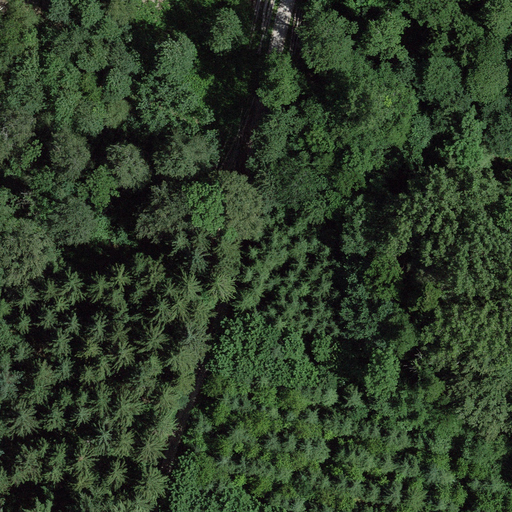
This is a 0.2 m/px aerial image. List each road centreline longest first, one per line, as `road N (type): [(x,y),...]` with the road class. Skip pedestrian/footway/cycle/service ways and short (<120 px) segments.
road 1 (track): [(154,511),(235,261),(266,90),(292,0)]
road 2 (track): [(266,90),(511,31)]
